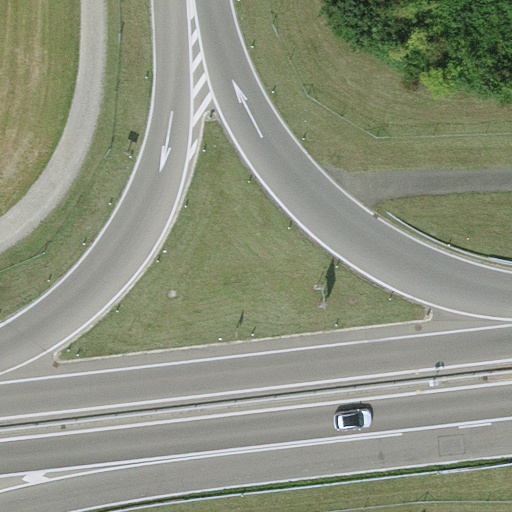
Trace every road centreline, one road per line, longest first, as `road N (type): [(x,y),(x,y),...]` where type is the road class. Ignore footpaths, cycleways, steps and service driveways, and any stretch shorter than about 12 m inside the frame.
road 1 (motorway): [(511,338),(437,353),(0,396)]
road 2 (primary): [(511,302),(411,266),(320,204),(251,116),(201,0)]
road 3 (motorway): [(186,0),(179,111),(156,198),(102,279),(0,355)]
road 4 (primary): [(231,452),(511,420)]
road 5 (track): [(102,0),(95,110),(69,177),(28,228),(0,244)]
road 6 (primary): [(0,511),(231,452)]
road 7 (motorway): [(0,470),(231,452)]
